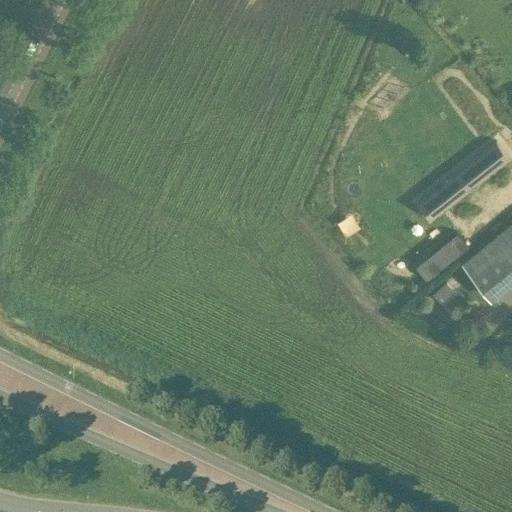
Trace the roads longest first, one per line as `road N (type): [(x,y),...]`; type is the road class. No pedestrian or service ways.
road 1 (primary): [(314,511),(0,355)]
road 2 (primary): [(0,397),(272,511)]
road 3 (unclassified): [(0,124),(62,0)]
